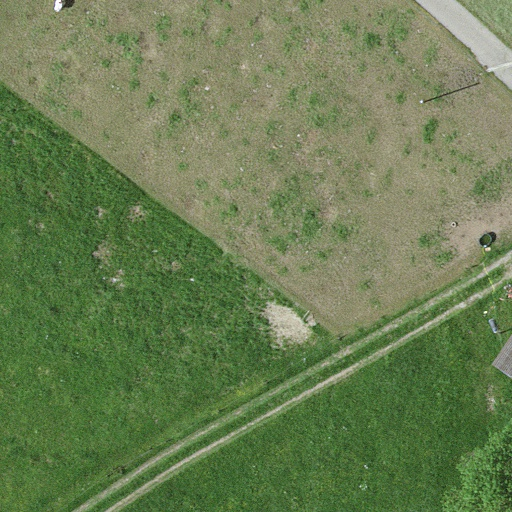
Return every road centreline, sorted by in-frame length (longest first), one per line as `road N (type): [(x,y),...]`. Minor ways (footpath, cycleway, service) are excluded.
road 1 (track): [(511,265),(260,406),(93,511)]
road 2 (track): [(511,437),(457,383),(470,293)]
